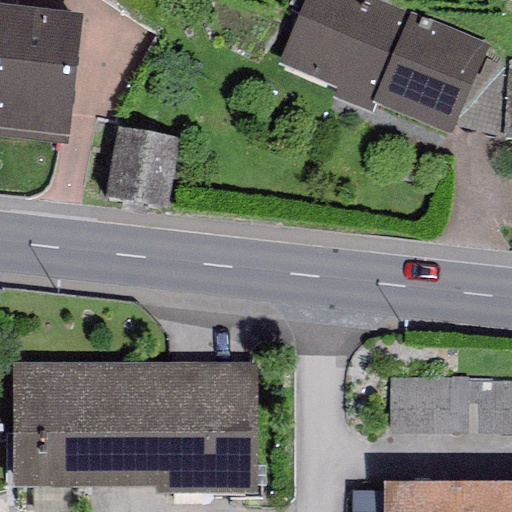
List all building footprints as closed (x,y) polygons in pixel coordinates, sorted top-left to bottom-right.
[(373,103),(450,135),(487,47),(375,0),(305,0),(278,64),(337,89),(334,97),(369,112),(373,103)] [(7,6),(0,62),(0,137),(66,144),(80,16),(7,6)] [(511,61),(508,61),(502,141),(511,141),(511,61)] [(123,123),(117,194),(178,200),(185,128),(123,123)] [(256,363),(12,363),(12,489),(154,488),(154,497),(256,496),(256,363)] [(454,511),(454,482),(384,482),(383,511),(454,511)] [(511,511),(511,482),(454,482),(454,511),(511,511)]
